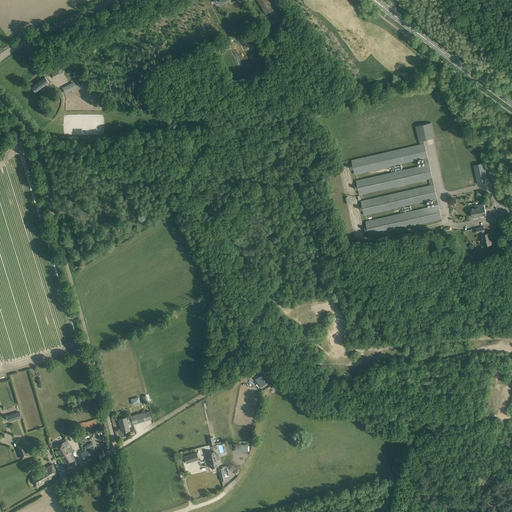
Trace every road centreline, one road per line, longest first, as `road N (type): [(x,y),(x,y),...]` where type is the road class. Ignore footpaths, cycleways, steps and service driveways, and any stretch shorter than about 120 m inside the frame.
road 1 (unclassified): [(113,448),(36,144),(0,96)]
road 2 (track): [(278,118),(220,132),(177,186),(257,363)]
road 3 (primary): [(511,102),(388,11)]
road 4 (track): [(113,448),(225,382)]
road 5 (unclassified): [(0,58),(116,0)]
